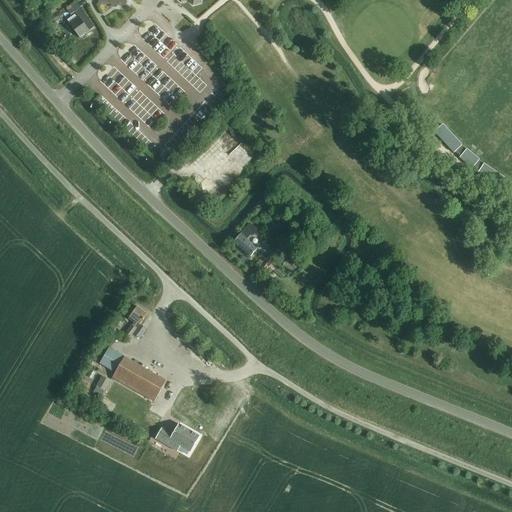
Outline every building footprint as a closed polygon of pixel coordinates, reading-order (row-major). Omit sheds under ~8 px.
[(85,34),(87,36),(91,33),(89,31),(94,27),(81,8),(75,12),(78,17),(69,23),(79,38),(85,34)] [(437,139),(464,163),(471,155),(443,132),(437,139)] [(251,234),(253,236),(257,230),(249,224),(233,242),(250,257),(257,249),(246,240),(251,234)] [(273,271),(278,264),(268,256),(266,259),(262,256),(257,264),(267,271),(269,268),(273,271)] [(139,325),(140,325),(147,315),(137,307),(128,319),(134,323),(132,325),(126,333),(131,337),(133,334),(139,325)] [(147,330),(140,325),(139,325),(133,334),(140,339),(147,330)] [(112,378),(154,402),(166,382),(109,348),(100,364),(115,373),(112,378)] [(93,393),(101,397),(110,381),(102,377),(93,393)] [(191,415),(199,420),(208,406),(199,401),(187,393),(178,408),(173,417),(180,420),(182,416),(188,419),(191,415)] [(167,446),(178,452),(180,450),(187,454),(189,451),(190,452),(199,436),(179,425),(173,435),(162,429),(158,436),(170,442),(167,446)]
